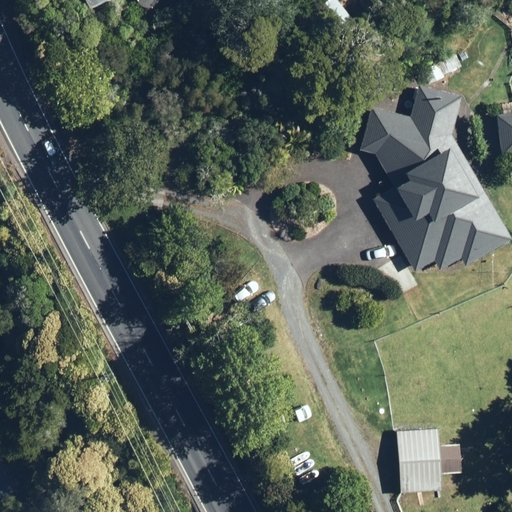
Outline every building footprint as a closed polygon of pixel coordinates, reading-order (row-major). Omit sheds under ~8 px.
[(80,0),(86,12),(112,0),(80,0)] [(438,68),(423,74),(428,84),(442,78),(438,68)] [(372,154),(391,188),(370,201),(412,273),(431,262),(437,271),(458,259),(462,267),(510,239),(449,135),(458,97),(416,86),(407,118),(368,108),(357,151),(372,154)] [(493,116),(498,158),(511,155),(511,103),(499,105),(500,115),(493,116)] [(370,397),(357,403),(359,409),(365,407),(369,416),(379,411),(374,400),(371,401),(370,397)] [(395,432),(398,494),(438,492),(434,429),(395,432)]
